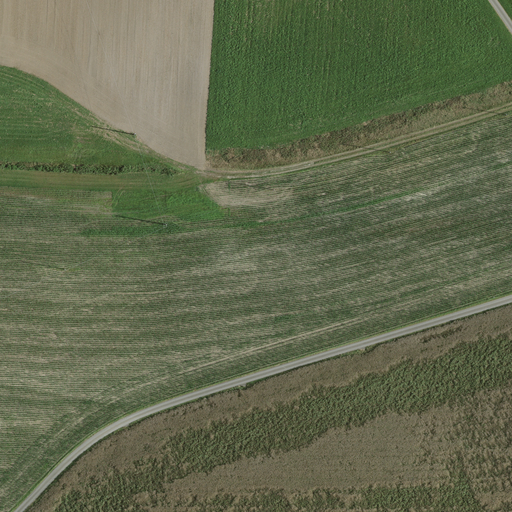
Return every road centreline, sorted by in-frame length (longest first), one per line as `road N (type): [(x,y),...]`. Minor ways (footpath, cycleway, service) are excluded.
road 1 (track): [(511,297),(138,417),(67,463),(21,511)]
road 2 (track): [(203,170),(246,174),(306,164),(511,105)]
